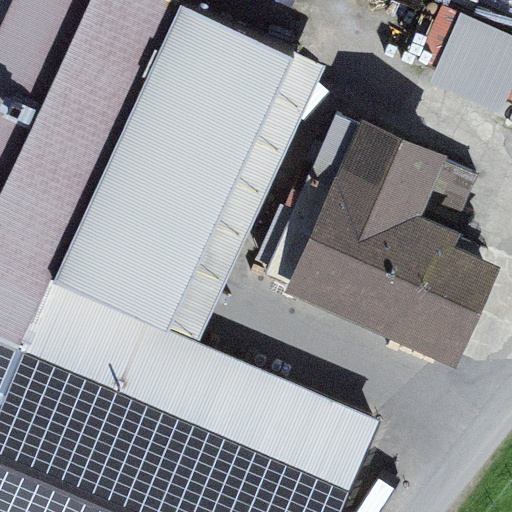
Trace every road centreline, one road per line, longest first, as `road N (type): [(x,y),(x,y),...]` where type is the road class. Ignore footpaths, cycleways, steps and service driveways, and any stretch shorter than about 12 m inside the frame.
road 1 (unknown): [(447,389),(499,229),(504,179),(494,143),(461,111),(253,0)]
road 2 (unknown): [(447,389),(234,305)]
road 3 (residential): [(511,408),(429,511)]
